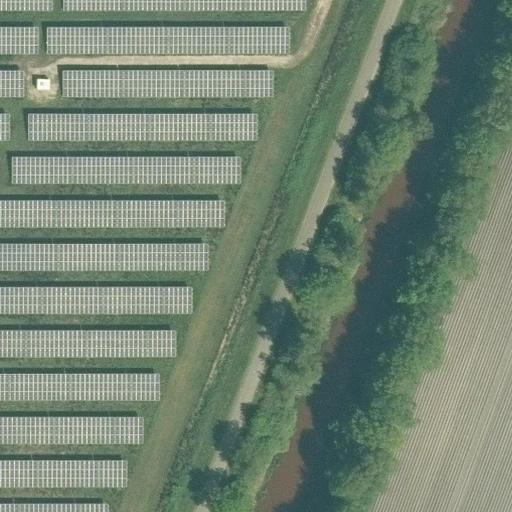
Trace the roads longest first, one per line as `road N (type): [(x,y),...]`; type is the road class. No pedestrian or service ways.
road 1 (track): [(300,511),(492,0)]
road 2 (tertiary): [(199,511),(391,0)]
